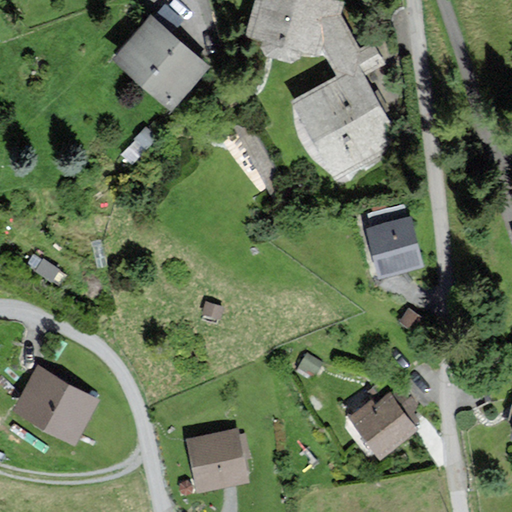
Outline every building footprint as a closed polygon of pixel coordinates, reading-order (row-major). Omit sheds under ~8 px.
[(261,0),(251,43),(329,57),(343,83),(298,109),(340,181),(406,143),(369,80),(390,71),(377,45),(363,52),(340,14),(342,7),(314,0),(261,0)] [(153,18),(115,58),(167,107),(205,67),(153,18)] [(373,233),(387,279),(426,267),(413,221),(373,233)] [(208,303),(205,314),(219,318),(222,307),(208,303)] [(417,312),(405,327),(420,338),(431,324),(417,312)] [(307,355),(301,366),(314,374),(320,363),(307,355)] [(39,370),(17,412),(73,441),(95,399),(39,370)] [(372,401),(351,417),(381,456),(417,429),(414,425),(420,421),(412,410),(417,406),(403,387),(392,395),(390,393),(374,405),(372,401)] [(190,440),(200,490),(246,481),(236,430),(190,440)]
